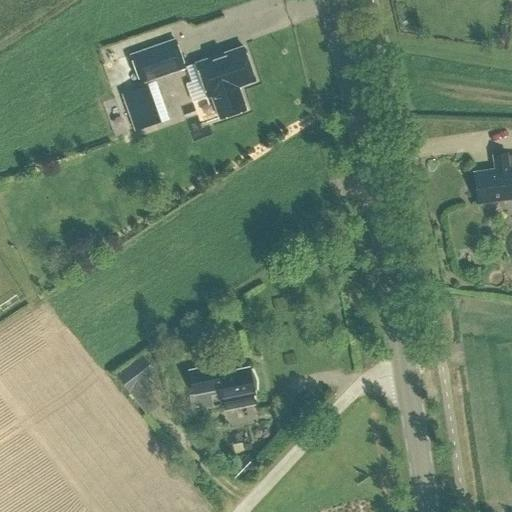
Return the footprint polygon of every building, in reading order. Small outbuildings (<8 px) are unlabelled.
[(130,55),(140,83),(184,68),(175,40),(130,55)] [(212,96),(221,119),(247,109),(239,87),(256,81),(244,47),(197,64),(209,98),(212,96)] [(155,123),(142,87),(122,94),(135,130),(155,123)] [(480,202),(511,197),(511,165),(511,166),(509,152),(494,154),(496,168),(475,171),(480,202)] [(115,376),(144,415),(158,405),(141,381),(154,371),(142,356),(115,376)] [(254,391),(257,390),(257,383),(256,380),(254,373),(251,373),(250,369),(220,375),(218,366),(192,371),(197,394),(221,389),(224,401),(225,401),(227,409),(255,403),(253,395),(255,395),(254,391)]
